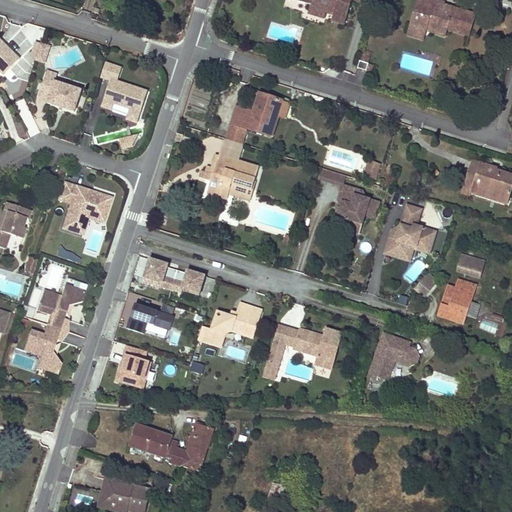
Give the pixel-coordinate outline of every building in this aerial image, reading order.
[(299,0),(311,4),(310,8),(327,13),(328,12),(334,14),(332,20),(345,24),(352,0),(299,0)] [(449,29),(459,32),(470,35),(476,15),(444,5),(443,8),(435,5),(436,0),(417,0),(410,25),(427,30),(428,26),(448,31),(449,29)] [(427,30),(410,25),(407,34),(424,39),(427,30)] [(427,30),(446,36),(448,31),(428,26),(427,30)] [(0,73),(3,76),(19,60),(0,41),(0,73)] [(40,45),(35,62),(44,65),(50,48),(40,45)] [(369,64),(360,61),(358,68),(367,71),(369,64)] [(137,123),(147,92),(116,82),(120,69),(105,64),(100,78),(112,82),(111,86),(108,86),(101,107),(111,111),(113,104),(130,110),(127,120),(137,123)] [(56,76),(47,73),(44,80),(54,83),(56,76)] [(54,83),(44,80),(38,99),(48,102),(47,104),(74,113),(81,92),(54,83)] [(284,101),(272,97),(261,94),(255,113),(238,108),(233,125),(248,130),(273,137),(279,116),(284,101)] [(285,118),(290,102),(284,101),(279,116),(285,118)] [(248,130),(233,125),(231,132),(246,137),(248,130)] [(242,152),(244,144),(225,138),(223,146),(242,152)] [(223,146),(220,155),(212,181),(208,193),(227,199),(228,194),(249,201),(252,189),(259,167),(239,161),(242,152),(223,146)] [(204,179),(212,181),(220,155),(216,154),(212,167),(208,166),(207,170),(204,179)] [(375,179),(378,172),(380,164),(369,161),(364,175),(375,179)] [(474,183),(480,163),(472,161),(466,180),(474,183)] [(509,197),(511,187),(511,175),(499,171),(498,173),(495,172),(496,168),(480,163),(474,183),(466,180),(463,189),(471,192),(487,197),(489,191),(509,197)] [(77,189),(63,184),(57,202),(70,206),(62,231),(82,237),(88,220),(89,215),(105,220),(111,200),(95,195),(94,200),(75,194),(77,189)] [(363,191),(343,185),(338,199),(344,201),(338,220),(348,222),(345,229),(359,234),(364,220),(366,212),(376,215),(380,203),(362,197),(363,191)] [(95,195),(77,189),(75,194),(94,200),(95,195)] [(487,197),(507,203),(509,197),(489,191),(487,197)] [(30,213),(4,204),(2,213),(5,214),(0,229),(0,245),(3,236),(8,237),(20,241),(24,231),(22,230),(25,221),(27,221),(30,213)] [(391,229),(384,252),(394,256),(397,248),(408,251),(410,244),(429,250),(435,231),(416,225),(421,209),(407,204),(398,231),(391,229)] [(374,223),(376,215),(366,212),(364,220),(374,223)] [(103,225),(105,220),(89,215),(88,220),(103,225)] [(3,236),(0,245),(0,250),(3,252),(8,237),(3,236)] [(397,248),(394,256),(408,260),(412,248),(428,253),(429,250),(410,244),(408,251),(397,248)] [(460,257),(483,265),(485,260),(470,255),(469,256),(462,253),(460,257)] [(479,278),(482,269),(483,265),(460,257),(458,265),(468,269),(466,273),(479,278)] [(34,274),(37,260),(29,258),(26,272),(34,274)] [(171,289),(177,270),(167,267),(168,264),(150,259),(144,277),(162,282),(161,286),(171,289)] [(187,273),(177,270),(171,289),(181,292),(182,290),(199,295),(205,275),(187,270),(187,273)] [(432,283),(423,276),(414,287),(423,294),(432,283)] [(162,282),(144,277),(143,280),(161,286),(162,282)] [(477,285),(459,280),(456,289),(450,308),(444,306),(440,317),(464,324),(477,285)] [(39,368),(59,375),(61,365),(53,352),(57,340),(61,340),(67,321),(64,319),(68,307),(82,302),(85,293),(65,286),(61,297),(44,291),(37,311),(50,316),(44,335),(31,331),(24,351),(42,357),(39,368)] [(450,308),(456,289),(450,287),(444,306),(450,308)] [(249,317),(253,307),(240,302),(237,311),(232,309),(231,311),(249,317)] [(126,329),(143,334),(146,323),(169,330),(173,317),(134,304),(126,329)] [(253,338),(262,310),(253,307),(249,317),(231,311),(230,315),(217,311),(211,328),(202,325),(197,340),(220,347),(225,333),(231,330),(253,338)] [(479,330),(501,335),(504,325),(482,319),(479,330)] [(285,348),(290,330),(280,326),(275,344),(285,348)] [(300,333),(290,330),(285,348),(311,355),(311,354),(319,356),(316,365),(332,370),(343,334),(327,330),(324,337),(301,330),(300,333)] [(412,344),(385,334),(370,375),(389,382),(396,363),(410,368),(418,364),(420,358),(417,351),(410,348),(412,344)] [(265,377),(275,380),(285,348),(275,344),(265,377)] [(146,351),(126,345),(123,355),(127,356),(123,371),(119,370),(116,380),(141,388),(149,362),(143,361),(146,351)] [(123,371),(127,356),(123,355),(119,370),(123,371)] [(191,363),(190,373),(203,374),(204,364),(191,363)] [(214,430),(204,427),(195,424),(186,452),(184,452),(180,465),(199,472),(214,430)] [(180,465),(184,452),(176,449),(178,443),(170,440),(171,437),(137,425),(130,445),(164,457),(165,455),(172,457),(171,462),(180,465)] [(111,511),(102,509),(110,483),(106,482),(96,510),(103,511),(118,511),(112,510),(111,511)] [(122,487),(133,491),(134,486),(124,482),(122,487)] [(122,487),(110,483),(102,509),(111,511),(112,510),(118,511),(150,511),(155,498),(133,491),(122,487)] [(161,498),(168,501),(172,487),(173,486),(166,483),(161,498)] [(285,488),(273,484),(268,497),(280,501),(285,488)]
